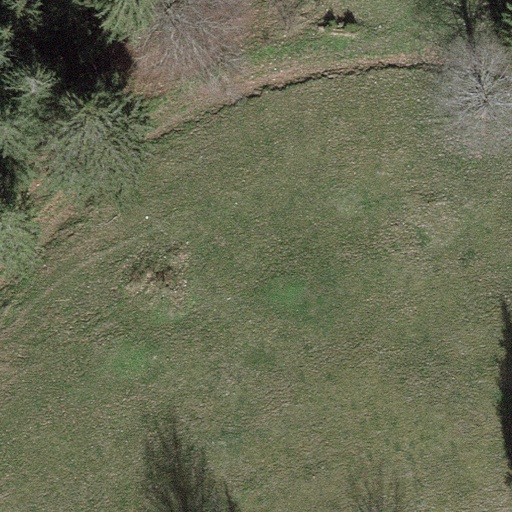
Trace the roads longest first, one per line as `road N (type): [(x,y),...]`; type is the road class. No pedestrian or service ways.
road 1 (track): [(0,274),(140,123),(228,76),(331,44),(511,55)]
road 2 (track): [(511,52),(363,0)]
